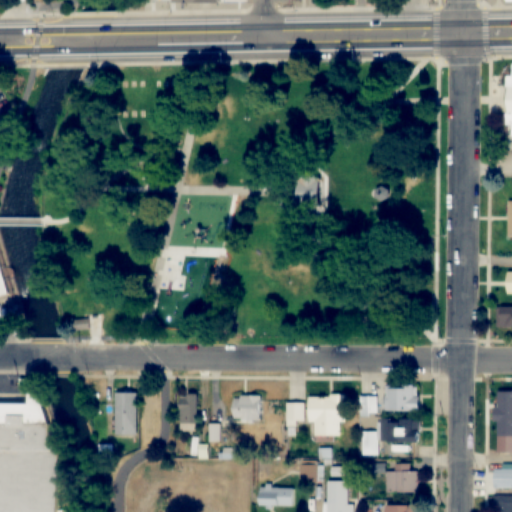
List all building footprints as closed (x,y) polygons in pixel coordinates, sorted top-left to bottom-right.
[(503,72),(511,72),(511,145),(503,145),(503,133),(497,133),(497,106),(497,85),(503,85),(503,72)] [(28,172),(37,169),(32,154),(16,159),(24,183),(32,181),(28,172)] [(299,184),(300,208),(318,207),(317,183),(299,184)] [(377,189),(377,197),(384,202),(390,198),(390,190),(384,186),(377,189)] [(495,242),(511,242),(511,213),(506,213),(506,208),(495,208),(495,242)] [(0,265),(8,295),(0,297),(0,265)] [(511,307),(498,308),(498,330),(511,330),(511,307)] [(89,317),(90,329),(74,331),(73,318),(89,317)] [(385,411),(385,383),(414,383),(414,386),(418,386),(418,395),(421,395),(421,411),(385,411)] [(198,393),(198,431),(181,431),(180,396),(187,396),(187,390),(195,390),(195,393),(198,393)] [(511,434),(511,391),(498,391),(498,435),(511,434)] [(116,392),(115,434),(137,434),(137,392),(116,392)] [(0,511),(0,403),(27,403),(27,399),(27,393),(38,393),(49,423),(48,444),(58,444),(58,508),(68,508),(68,511),(0,511)] [(235,397),(235,418),(243,418),(243,422),(249,421),(249,424),(255,424),(255,421),(263,421),(263,394),(241,395),(241,397),(235,397)] [(310,397),(310,422),(314,422),(314,435),(340,435),(340,422),(346,422),(347,394),(330,394),(330,397),(310,397)] [(361,396),(378,396),(378,413),(370,413),(370,418),(361,418),(361,396)] [(287,403),(305,403),(305,420),(297,420),(297,426),(287,426),(287,403)] [(420,419),(420,443),(388,443),(388,440),(379,440),(379,419),(420,419)] [(209,423),(209,442),(222,442),(221,422),(209,423)] [(362,455),(378,455),(378,432),(362,431),(362,455)] [(98,443),(113,444),(113,460),(98,459),(98,443)] [(198,444),(208,444),(208,458),(198,458),(198,444)] [(331,447),(332,459),(324,459),(318,459),(317,448),(331,447)] [(219,453),(219,459),(237,459),(238,448),(224,448),(224,453),(219,453)] [(385,463),(385,474),(365,474),(365,463),(385,463)] [(386,493),(419,493),(418,471),(411,471),(411,463),(394,463),(394,471),(386,471),(386,493)] [(323,482),(301,482),(300,464),(323,464),(323,482)] [(511,489),(511,464),(502,464),(502,469),(494,469),(494,489),(511,489)] [(331,466),(331,477),(344,476),(344,466),(331,466)] [(327,502),(327,481),(348,481),(348,504),(354,504),(354,511),(323,511),(323,502),(327,502)] [(295,488),(295,506),(274,506),(274,511),(266,511),(266,506),(260,506),(260,488),(266,488),(266,485),(273,484),(273,488),(295,488)] [(511,511),(511,495),(497,496),(497,511),(511,511)]
